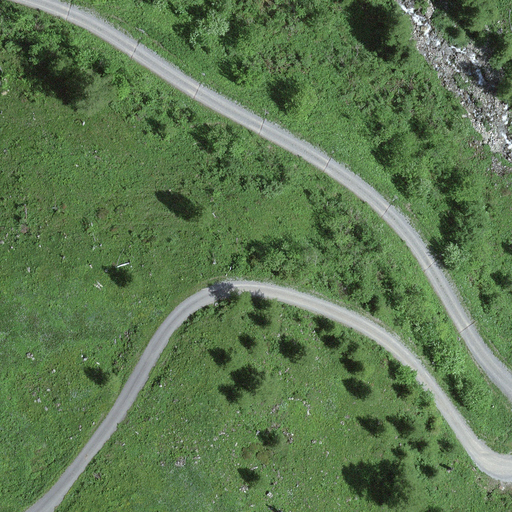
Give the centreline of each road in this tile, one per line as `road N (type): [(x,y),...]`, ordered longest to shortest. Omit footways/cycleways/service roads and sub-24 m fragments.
road 1 (track): [(511,469),(489,464),(388,342),(341,312),(261,289),(191,304),(38,511)]
road 2 (track): [(47,0),(369,190),(416,242),(511,386)]
